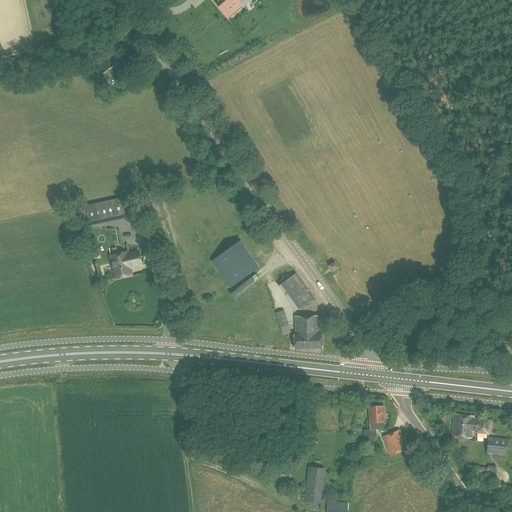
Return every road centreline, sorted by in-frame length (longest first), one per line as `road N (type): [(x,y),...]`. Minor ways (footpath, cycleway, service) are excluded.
road 1 (unclassified): [(362,374),(360,340),(148,36)]
road 2 (secondary): [(0,363),(174,354),(362,374)]
road 3 (unclassified): [(477,511),(404,412),(404,379)]
road 4 (unclassified): [(0,68),(148,36)]
road 5 (track): [(186,455),(312,511)]
